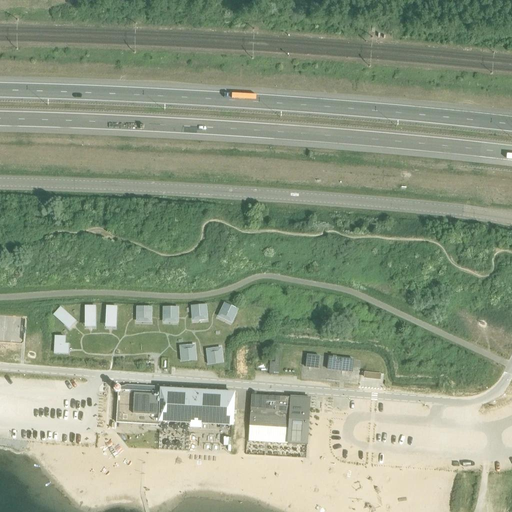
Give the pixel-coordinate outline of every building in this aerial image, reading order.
[(224,303),(221,309),(222,309),(223,313),(222,315),(225,316),(223,320),(225,321),(227,317),(229,318),(230,316),(234,315),(237,310),(224,303)] [(191,306),(192,312),(195,315),(195,317),(198,317),(199,321),(200,321),(200,317),(203,317),(203,314),(206,311),(205,305),(191,306)] [(85,307),(85,321),(95,321),(95,307),(85,307)] [(106,307),(105,321),(115,321),(116,307),(106,307)] [(136,307),(136,315),(137,315),(139,317),(139,318),(148,318),(148,317),(149,315),(151,316),(151,307),(136,307)] [(60,308),(53,316),(62,324),(70,317),(60,308)] [(163,308),(163,316),(165,316),(166,317),(166,318),(174,318),(174,317),(176,316),(177,316),(177,308),(163,308)] [(55,337),(54,353),(64,353),(64,337),(55,337)] [(181,361),(196,360),(195,354),(192,352),(191,349),(188,350),(188,345),(186,346),(187,350),(183,350),(184,352),(181,355),(181,361)] [(212,349),(213,353),(210,353),(210,356),(207,359),(208,365),(222,363),(221,357),(218,355),(218,352),(215,353),(214,348),(212,349)] [(275,363),(269,362),(269,374),(278,375),(280,351),(275,350),(275,363)] [(306,368),(318,369),(319,357),(307,355),(306,368)] [(327,369),(351,371),(351,359),(327,358),(327,369)] [(115,393),(118,393),(116,423),(159,425),(159,420),(160,421),(190,422),(190,423),(201,423),(231,425),(233,394),(162,390),(161,393),(149,392),(149,394),(134,394),(134,391),(120,391),(121,388),(118,386),(115,385),(113,387),(113,390),(115,393)] [(308,413),(309,399),(289,397),(276,397),(251,396),(249,426),(289,428),(288,443),(303,444),(305,413),(308,413)] [(249,426),(248,441),(288,443),(289,428),(249,426)] [(189,450),(189,435),(178,435),(177,450),(189,450)]
